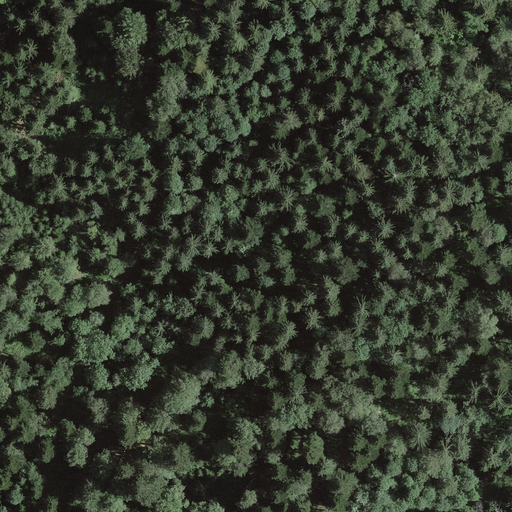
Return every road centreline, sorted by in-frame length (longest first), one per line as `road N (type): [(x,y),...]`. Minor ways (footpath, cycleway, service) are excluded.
road 1 (track): [(0,502),(57,420),(110,309),(165,156),(240,34),(273,0)]
road 2 (track): [(343,511),(416,392),(511,273)]
